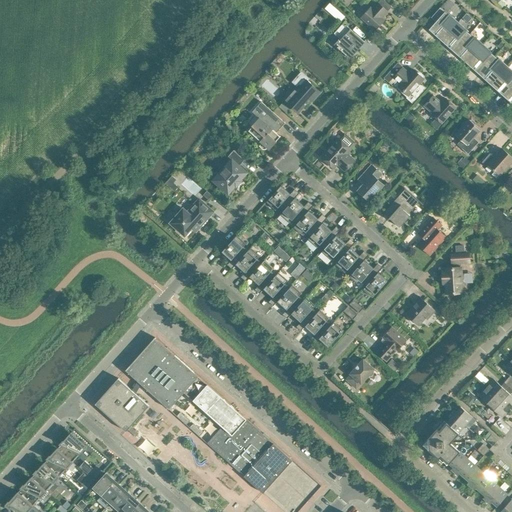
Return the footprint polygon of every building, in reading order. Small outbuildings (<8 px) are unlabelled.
[(382,18),(388,11),(383,7),(387,2),(384,0),(379,0),(372,9),(370,7),(361,17),(376,30),(384,20),(382,18)] [(442,41),(458,23),(440,7),(431,17),(436,21),(429,29),(442,41)] [(342,23),(334,33),(340,38),(334,44),(350,59),(356,52),(355,51),(363,42),(342,23)] [(454,52),(470,34),(458,23),(442,41),(454,52)] [(466,63),(482,45),(470,34),(454,52),(466,63)] [(479,74),(495,56),(482,45),(466,63),(479,74)] [(491,85),(507,67),(495,56),(479,74),(491,85)] [(398,63),(386,78),(390,82),(394,77),(400,83),(398,86),(409,96),(411,93),(416,97),(424,88),(420,84),(424,79),(423,78),(423,76),(420,73),(418,73),(413,69),(409,73),(402,67),(398,63)] [(504,96),(511,86),(511,71),(507,67),(491,85),(504,96)] [(298,86),(285,101),(298,113),(312,98),(313,100),(314,98),(316,98),(319,95),(319,93),(320,92),(307,80),(308,79),(301,73),(293,82),(298,86)] [(433,95),(424,106),(432,113),(432,114),(442,123),(456,107),(446,98),(442,102),(433,95)] [(276,132),(285,123),(261,101),(252,112),(260,118),(249,130),(262,142),(259,146),(262,149),(263,149),(264,149),(264,150),(265,149),(266,149),(267,149),(267,148),(268,148),(269,149),(281,136),(276,132)] [(283,103),(279,107),(285,112),(289,108),(283,103)] [(481,129),(476,125),(476,123),(473,120),(470,120),(469,119),(467,122),(465,122),(462,125),(462,127),(455,135),(461,140),(458,144),(468,153),(478,142),(473,138),(481,129)] [(339,138),(321,157),(334,168),(338,164),(346,171),(355,161),(347,153),(351,149),(339,138)] [(490,153),(482,162),(486,166),(488,164),(500,175),(511,161),(511,157),(502,148),(494,157),(490,153)] [(240,180),(247,172),(240,166),(245,160),(234,150),(228,156),(231,160),(220,173),(217,170),(209,179),(219,188),(220,186),(228,193),(235,185),(236,186),(241,181),(240,180)] [(459,164),(464,168),(468,163),(464,159),(459,164)] [(384,184),(377,178),(381,173),(372,165),(359,179),(364,183),(358,190),(369,200),(384,184)] [(172,176),(165,184),(169,187),(176,180),(172,176)] [(283,211),(295,198),(299,193),(295,189),(290,194),(281,185),(266,202),(276,210),(278,207),(283,211)] [(417,200),(411,195),(412,194),(405,188),(404,188),(405,189),(385,211),(391,216),(388,219),(388,220),(390,218),(399,227),(410,215),(407,212),(409,209),(417,200)] [(297,224),(309,210),(313,205),(309,201),(304,206),(295,198),(283,211),(280,214),(290,222),(292,219),(297,223),(297,224)] [(196,231),(200,227),(213,211),(199,199),(187,212),(183,208),(181,207),(179,207),(177,208),(176,210),(177,213),(178,214),(170,223),(185,235),(192,228),(196,231)] [(311,236),(323,223),(323,222),(327,218),(322,214),(318,218),(309,210),(297,224),(297,223),(294,226),(303,235),(306,232),(310,236),(311,236)] [(423,237),(418,244),(430,254),(446,237),(438,230),(442,225),(432,217),(418,233),(423,237)] [(256,225),(251,220),(247,225),(252,230),(256,225)] [(325,249),(337,235),(341,230),(336,226),(332,231),(323,223),(311,236),(310,236),(308,239),(317,247),(320,244),(324,248),(325,249)] [(244,246),(246,243),(237,235),(222,251),(231,260),(227,264),(232,268),(236,264),(248,250),(244,246)] [(339,261),(351,247),(350,247),(355,242),(350,238),(346,243),(337,235),(325,249),(324,248),(322,251),(331,260),(334,257),(338,261),(339,261)] [(257,258),(260,255),(251,247),(248,250),(236,264),(245,272),(241,277),(246,281),(250,276),(262,263),(262,262),(257,258)] [(352,273),(364,260),(369,255),(364,251),(360,256),(351,247),(339,261),(338,261),(335,264),(345,272),(348,269),(352,273)] [(281,257),(286,262),(290,257),(286,252),(281,257)] [(444,270),(442,271),(443,284),(445,284),(446,293),(463,292),(462,283),(465,283),(464,274),(462,274),(461,267),(460,267),(460,263),(469,262),(469,253),(452,254),(452,263),(453,263),(454,268),(444,268),(444,270)] [(271,271),(274,268),(265,259),(262,262),(262,263),(250,276),(259,284),(255,289),(259,293),(264,288),(264,289),(276,275),(271,271)] [(366,286),(378,272),(382,267),(378,263),(374,268),(364,260),(352,273),(349,276),(359,284),(361,281),(366,285),(366,286)] [(300,264),(291,274),(296,279),(305,268),(300,264)] [(290,288),(290,287),(285,283),(288,280),(278,272),(276,275),(264,289),(273,297),(269,302),(273,306),(278,301),(290,288)] [(387,280),(378,272),(366,286),(366,285),(363,288),(373,297),(387,280)] [(335,282),(331,287),(335,291),(339,286),(335,282)] [(299,296),(302,293),(292,284),(290,287),(290,288),(278,301),(287,309),(283,314),(287,318),(291,313),(292,313),(304,300),(303,300),(299,296)] [(329,289),(325,294),(330,298),(334,294),(329,289)] [(325,304),(330,298),(325,294),(320,299),(325,304)] [(348,296),(345,299),(350,304),(353,300),(348,296)] [(416,303),(406,314),(418,325),(428,314),(430,316),(435,310),(419,296),(414,302),(416,303)] [(313,308),(315,305),(306,297),(303,300),(304,300),(292,313),(301,322),(297,326),(301,330),(305,326),(306,326),(318,312),(317,312),(313,308)] [(359,312),(363,308),(354,299),(353,300),(350,304),(359,312)] [(343,311),(353,319),(357,314),(348,306),(343,311)] [(327,320),(329,317),(320,309),(317,312),(318,312),(306,326),(315,334),(310,339),(315,343),(319,338),(331,325),(331,324),(327,320)] [(448,314),(442,309),(438,313),(444,318),(448,314)] [(343,330),(334,321),(331,324),(331,325),(319,338),(329,346),(343,330)] [(381,347),(377,352),(387,361),(391,356),(397,350),(407,340),(392,327),(383,337),(387,341),(381,347)] [(126,370),(138,381),(169,409),(184,392),(193,400),(222,426),(207,443),(263,493),(293,460),(207,384),(199,376),(155,337),(126,370)] [(419,352),(414,348),(409,353),(414,357),(419,352)] [(351,374),(346,379),(356,388),(361,383),(368,376),(369,377),(371,376),(373,373),(374,372),(373,370),(374,369),(363,359),(359,364),(358,364),(354,368),(355,368),(350,373),(351,374)] [(392,359),(387,364),(395,371),(400,366),(392,359)] [(149,405),(136,393),(118,378),(95,403),(126,431),(149,405)] [(494,379),(486,387),(498,398),(506,390),(494,379)] [(498,398),(486,387),(479,396),(491,406),(498,398)] [(511,406),(511,395),(506,390),(498,398),(510,408),(511,406)] [(510,408),(498,398),(491,406),(502,417),(510,408)] [(476,420),(473,417),(461,406),(456,411),(454,409),(451,413),(465,425),(467,424),(470,427),(476,420)] [(180,411),(177,415),(187,424),(190,420),(180,411)] [(465,425),(451,413),(448,416),(450,418),(446,422),(446,423),(458,434),(465,425)] [(436,430),(426,440),(427,447),(437,457),(447,465),(449,463),(448,463),(459,451),(450,443),(458,434),(446,423),(446,422),(444,420),(436,430)] [(190,427),(199,436),(203,432),(193,423),(190,427)] [(70,433),(57,448),(73,462),(86,447),(70,433)] [(60,476),(73,462),(57,448),(44,462),(60,476)] [(454,472),(467,458),(459,451),(448,463),(449,463),(453,467),(451,469),(454,472)] [(464,477),(475,465),(467,458),(454,472),(458,475),(460,473),(464,477)] [(60,476),(44,462),(31,477),(47,491),(60,476)] [(96,465),(88,475),(93,480),(102,470),(96,465)] [(470,487),(483,472),(475,465),(464,477),(469,481),(467,483),(470,487)] [(481,491),(491,479),(483,472),(470,487),(474,490),(476,487),(481,491)] [(101,495),(114,481),(105,473),(102,476),(93,487),(101,495)] [(34,506),(47,491),(31,477),(18,492),(34,506)] [(487,501),(499,487),(491,479),(481,491),(485,496),(483,498),(487,501)] [(110,503),(123,488),(114,481),(101,495),(110,503)] [(497,506),(508,494),(499,487),(487,501),(490,504),(492,502),(497,506)] [(118,510),(131,496),(123,488),(110,503),(118,510)] [(28,511),(34,506),(18,492),(4,508),(7,505),(14,511),(28,511)] [(120,511),(132,511),(140,504),(131,496),(118,510),(120,511)] [(511,511),(511,498),(502,510),(503,511),(511,511)] [(87,504),(82,500),(77,504),(83,509),(87,504)]
